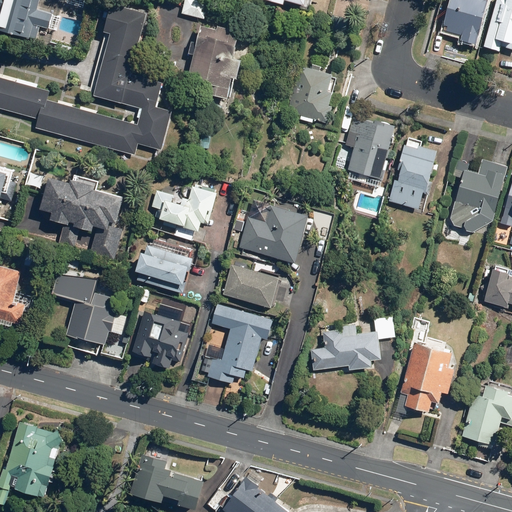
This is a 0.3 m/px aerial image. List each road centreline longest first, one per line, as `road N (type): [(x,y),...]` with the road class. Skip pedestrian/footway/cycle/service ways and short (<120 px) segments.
road 1 (tertiary): [(442,491),(0,370)]
road 2 (residential): [(511,109),(400,71),(397,43),(409,0)]
